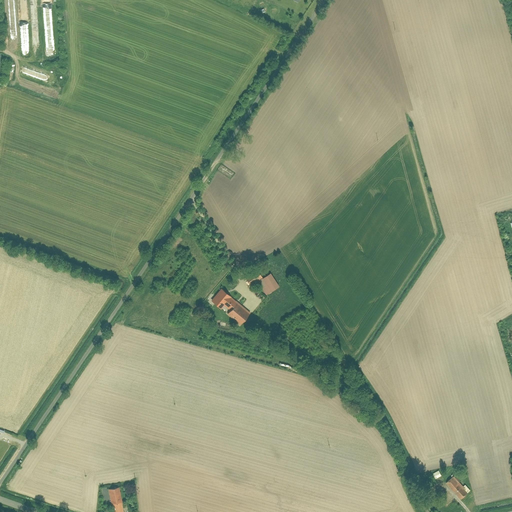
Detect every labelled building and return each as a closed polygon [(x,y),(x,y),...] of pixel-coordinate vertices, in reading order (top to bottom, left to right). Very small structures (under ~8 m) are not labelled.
[(257,279),(265,290),(279,280),(270,269),(265,273),(259,264),(244,275),(250,284),(257,279)] [(238,323),(247,312),(225,294),(227,290),(221,285),(211,297),(227,310),(225,313),(238,323)] [(432,474),(435,479),(441,476),(439,471),(432,474)] [(455,475),(452,478),(451,477),(445,483),(459,499),(469,491),(464,485),(461,488),(456,483),(460,480),(455,475)] [(119,485),(107,487),(112,511),(118,511),(124,511),(119,485)]
